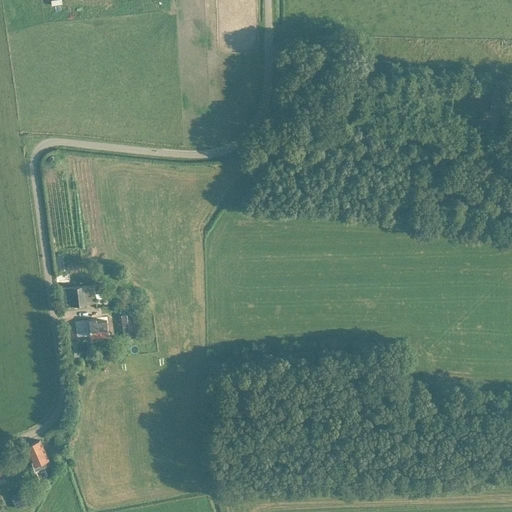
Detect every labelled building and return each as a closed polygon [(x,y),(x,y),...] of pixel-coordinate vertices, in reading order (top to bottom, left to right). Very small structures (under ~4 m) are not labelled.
[(498,93),(498,109),(507,110),(507,93),(498,93)] [(84,285),(62,288),(64,307),(86,304),(84,285)] [(88,319),(74,321),(77,338),(90,336),(109,333),(107,318),(97,319),(97,316),(88,318),(88,319)] [(77,342),(68,343),(70,356),(79,355),(77,342)] [(48,459),(40,440),(26,446),(35,466),(42,462),(44,467),(50,464),(48,459)] [(19,498),(27,511),(42,503),(34,489),(19,498)]
